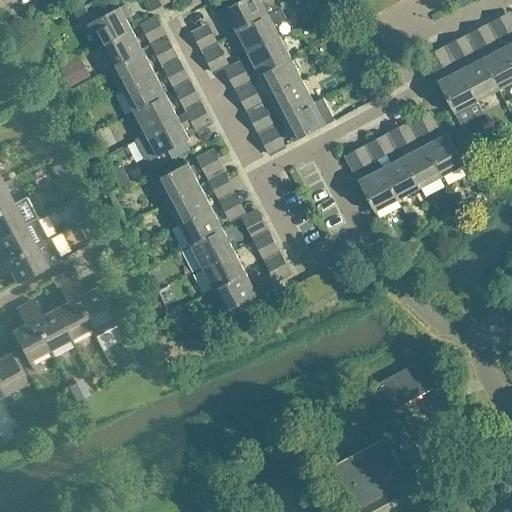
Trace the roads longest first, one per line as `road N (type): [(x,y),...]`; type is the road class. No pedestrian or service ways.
road 1 (residential): [(316,143),(416,89),(395,50),(497,0)]
road 2 (residential): [(258,174),(169,18)]
road 3 (residential): [(484,335),(428,316),(377,261),(361,231)]
road 4 (residential): [(361,231),(300,263),(258,174)]
